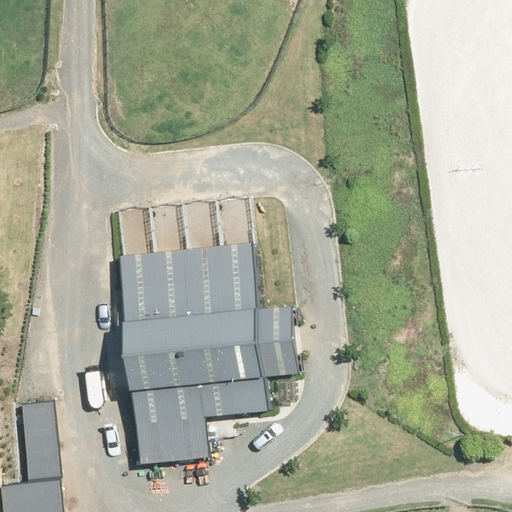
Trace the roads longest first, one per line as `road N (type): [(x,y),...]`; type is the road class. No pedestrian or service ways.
road 1 (track): [(67,0),(83,327),(105,511)]
road 2 (track): [(190,511),(229,479),(299,358),(301,291),(279,215),(224,167)]
road 3 (track): [(224,167),(75,164)]
